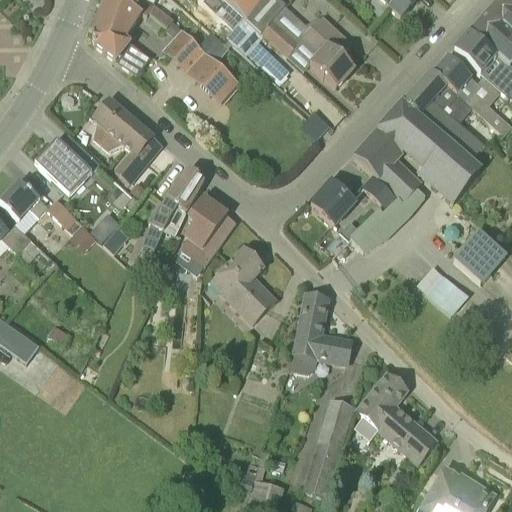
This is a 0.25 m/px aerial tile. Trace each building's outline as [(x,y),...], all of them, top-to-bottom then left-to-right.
[(105,0),(105,1),(141,21),(142,20),(146,24),(149,20),(166,33),(173,25),(154,10),(132,0),(105,0)] [(161,0),(173,5),(181,10),(182,11),(189,0),(161,0)] [(217,0),(226,8),(244,24),(262,0),(217,0)] [(272,0),(262,0),(244,24),(286,62),(300,47),(289,38),(274,24),(285,12),(272,0)] [(419,3),(415,0),(374,0),(376,1),(372,5),(386,17),(389,13),(401,23),(419,3)] [(511,0),(501,0),(469,37),(511,74),(511,0)] [(130,37),(141,21),(105,1),(90,41),(93,51),(115,67),(136,81),(149,63),(131,49),(135,41),(130,37)] [(244,24),(226,8),(218,17),(236,33),(244,24)] [(323,84),(324,83),(335,93),(354,73),(339,60),(349,49),(321,23),(301,44),(319,60),(310,70),(321,80),(320,81),(323,84)] [(511,74),(469,37),(453,56),(491,89),(499,80),(511,91),(511,74)] [(186,38),(186,39),(169,57),(195,81),(216,100),(232,81),(212,62),(186,38)] [(447,62),(432,78),(472,114),(483,124),(504,142),(511,133),(511,132),(474,98),(480,91),(471,84),(471,83),(447,62)] [(470,167),(470,166),(484,151),(470,138),(459,128),(472,114),(432,78),(430,76),(401,109),(470,167)] [(109,105),(108,107),(93,125),(131,158),(114,176),(129,189),(162,150),(109,105)] [(372,180),(371,181),(397,206),(401,211),(421,188),(398,166),(402,160),(401,159),(409,151),(427,167),(414,180),(451,211),(481,176),(470,166),(470,167),(401,109),(376,136),(377,137),(352,162),(372,180)] [(69,201),(99,169),(69,140),(67,141),(68,142),(61,149),(57,145),(34,168),(69,201)] [(189,174),(173,191),(166,202),(149,230),(136,257),(149,263),(162,236),(163,236),(171,220),(178,212),(185,219),(203,187),(189,174)] [(397,206),(371,181),(361,192),(374,203),(387,216),(397,206)] [(39,225),(49,215),(50,214),(49,213),(27,192),(26,193),(19,186),(0,204),(0,207),(7,214),(6,214),(19,227),(30,216),(39,225)] [(335,232),(356,209),(331,186),(310,209),(335,232)] [(236,228),(219,216),(202,203),(187,224),(194,228),(184,242),(187,244),(180,254),(205,272),(236,228)] [(83,230),(57,204),(49,213),(50,214),(49,215),(63,229),(74,240),(83,230)] [(0,245),(1,244),(2,246),(33,273),(45,259),(14,229),(7,237),(0,231),(0,245)] [(453,265),(482,290),(507,261),(477,236),(453,265)] [(245,254),(215,282),(215,281),(208,287),(251,331),(277,305),(254,282),(263,273),(245,254)] [(306,302),(294,361),(290,380),(292,380),(292,378),(308,382),(314,376),(316,365),(346,371),(350,349),(318,343),(325,305),(306,302)] [(0,345),(0,350),(26,369),(38,352),(10,332),(0,345)] [(377,437),(417,470),(436,446),(392,411),(405,395),(388,381),(357,419),(378,436),(377,437)] [(353,412),(331,405),(304,494),(325,500),(329,501),(344,451),(342,451),(353,412)] [(459,484),(443,475),(421,511),(486,511),(494,500),(461,481),(459,484)] [(261,486),(254,485),(248,510),(256,511),(277,511),(283,492),(261,486)]
